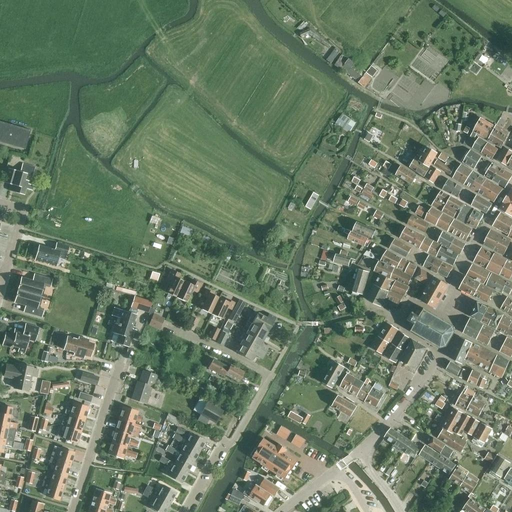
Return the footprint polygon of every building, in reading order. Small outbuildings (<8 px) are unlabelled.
[(309,24),(308,23),(300,30),(301,32),(309,24)] [(325,40),(311,29),(300,34),(302,39),(310,35),(329,49),(332,46),(324,40),(325,40)] [(331,64),(341,52),(336,48),(326,60),(331,64)] [(481,54),(480,54),(475,61),(483,68),(490,58),(486,55),(485,57),(481,54)] [(349,59),(343,55),(334,66),(347,75),(346,76),(357,83),(366,72),(362,69),(361,71),(354,66),(356,63),(349,58),(349,59)] [(378,71),(372,66),(359,84),(365,89),(378,71)] [(350,133),(356,124),(342,115),(336,123),(350,133)] [(478,135),(488,141),(496,127),(481,119),(479,121),(471,138),(475,140),(478,135)] [(0,142),(25,150),(31,131),(0,122),(0,142)] [(496,127),(488,141),(494,145),(501,133),(503,129),(497,125),(496,127)] [(501,133),(494,145),(501,149),(508,137),(510,133),(503,129),(501,133)] [(370,143),(374,136),(369,132),(364,139),(370,143)] [(492,161),(498,150),(479,138),(472,148),(492,161)] [(417,156),(421,158),(419,162),(429,168),(438,154),(427,147),(424,153),(420,151),(417,156)] [(507,166),(511,157),(511,151),(505,148),(498,161),(507,166)] [(474,170),(482,157),(471,151),(463,163),(474,170)] [(438,159),(446,163),(449,158),(442,154),(438,159)] [(372,160),(369,165),(375,169),(378,164),(372,160)] [(430,169),(419,162),(414,160),(410,168),(417,173),(424,178),(430,169)] [(437,161),(434,165),(451,175),(454,171),(453,170),(455,167),(447,163),(445,165),(437,161)] [(31,176),(34,167),(22,163),(20,171),(8,168),(5,179),(10,181),(8,190),(22,194),(24,188),(31,190),(32,185),(28,184),(29,180),(23,179),(25,174),(31,176)] [(378,175),(383,167),(378,164),(373,171),(378,175)] [(511,177),(511,175),(503,170),(492,164),(484,177),(505,189),(511,177)] [(464,185),(472,171),(461,165),(453,179),(464,185)] [(418,179),(419,177),(401,167),(396,175),(412,185),(416,178),(418,179)] [(434,184),(441,172),(433,167),(426,179),(434,184)] [(390,177),(392,173),(385,169),(382,173),(390,177)] [(472,171),(464,185),(479,194),(483,188),(488,180),(487,180),(472,171)] [(352,182),(358,186),(361,181),(354,177),(352,182)] [(458,198),(463,188),(449,180),(443,190),(458,198)] [(483,188),(499,197),(503,190),(488,180),(483,188)] [(371,193),(374,188),(367,184),(364,189),(371,193)] [(495,203),(499,197),(483,188),(479,194),(495,203)] [(511,189),(501,208),(502,211),(511,216),(511,189)] [(372,200),(374,196),(364,190),(362,194),(372,200)] [(380,196),(385,199),(388,192),(384,190),(380,196)] [(446,205),(451,197),(441,192),(432,206),(442,212),(446,205)] [(319,196),(314,193),(306,207),(311,210),(319,196)] [(487,214),(493,204),(477,196),(472,206),(487,214)] [(348,202),(355,206),(358,201),(351,197),(348,202)] [(446,205),(442,212),(454,218),(458,211),(460,212),(464,204),(451,197),(446,205)] [(405,209),(408,203),(403,200),(399,205),(405,209)] [(364,211),(367,206),(360,202),(357,207),(364,211)] [(461,212),(471,217),(474,210),(465,205),(461,212)] [(422,217),(426,210),(419,207),(416,214),(422,217)] [(448,233),(454,220),(432,208),(425,221),(448,233)] [(474,210),(471,217),(480,222),(484,215),(474,210)] [(384,215),(377,211),(374,217),(381,221),(384,215)] [(480,222),(471,217),(461,212),(457,220),(476,230),(480,222)] [(497,220),(511,228),(511,226),(511,219),(501,213),(497,220)] [(8,227),(8,214),(0,214),(0,233),(14,232),(14,227),(8,227)] [(426,234),(430,225),(412,216),(407,225),(426,234)] [(454,220),(448,233),(466,242),(472,230),(454,220)] [(511,228),(497,220),(493,227),(507,235),(511,228)] [(372,240),(376,231),(357,223),(353,232),(372,240)] [(420,249),(426,238),(406,228),(400,239),(420,249)] [(365,247),(368,240),(368,239),(352,232),(347,230),(345,234),(350,236),(348,240),(365,247)] [(504,256),(511,240),(491,230),(483,246),(504,256)] [(450,249),(455,239),(443,232),(438,243),(450,249)] [(204,236),(201,242),(210,245),(212,240),(204,236)] [(426,238),(420,249),(428,253),(437,257),(454,266),(459,255),(433,242),(426,238)] [(455,239),(450,249),(461,255),(466,245),(455,239)] [(407,258),(412,249),(396,240),(395,240),(393,240),(389,247),(390,249),(389,249),(407,258)] [(66,255),(69,247),(57,244),(55,250),(39,246),(35,261),(43,263),(43,262),(48,263),(48,264),(56,267),(60,253),(66,255)] [(232,256),(236,250),(230,247),(227,253),(232,256)] [(486,269),(494,254),(482,248),(474,263),(486,269)] [(381,261),(397,269),(402,259),(387,251),(381,261)] [(494,254),(486,269),(500,276),(500,275),(510,280),(511,276),(511,262),(508,261),(494,254)] [(349,267),(351,259),(337,255),(334,263),(349,267)] [(438,273),(443,263),(429,256),(423,267),(437,274),(438,273)] [(402,259),(397,269),(413,277),(417,268),(402,259)] [(391,278),(395,269),(379,262),(374,272),(391,278)] [(443,263),(438,273),(447,278),(453,267),(443,263)] [(484,285),(489,274),(487,273),(488,272),(473,265),(467,276),(484,285)] [(395,269),(391,278),(396,281),(397,280),(409,285),(412,277),(401,272),(395,269)] [(177,298),(185,281),(179,278),(180,275),(171,270),(166,279),(172,281),(166,293),(177,298)] [(363,295),(370,273),(359,270),(352,292),(363,295)] [(444,301),(447,297),(444,295),(449,286),(421,270),(416,279),(429,286),(424,293),(425,294),(421,301),(436,309),(441,300),(444,301)] [(21,277),(17,290),(39,297),(42,289),(44,289),(46,287),(49,288),(52,279),(34,274),(32,281),(21,277)] [(486,286),(493,290),(502,294),(503,291),(510,294),(511,289),(511,283),(492,274),(486,286)] [(375,285),(389,292),(389,291),(390,292),(391,290),(395,282),(380,275),(377,282),(374,281),(373,284),(375,285)] [(474,297),(481,285),(466,277),(459,289),(474,297)] [(185,281),(177,298),(187,303),(193,291),(198,294),(202,285),(192,280),(191,283),(185,281)] [(391,290),(405,296),(410,288),(396,282),(391,290)] [(389,292),(375,285),(367,300),(381,307),(389,292)] [(481,285),(474,297),(487,304),(494,291),(481,285)] [(39,297),(17,290),(13,304),(24,307),(22,313),(41,318),(43,310),(41,310),(39,305),(37,305),(39,297)] [(213,315),(220,298),(214,295),(215,294),(207,290),(204,298),(207,299),(202,310),(213,315)] [(405,296),(391,290),(390,292),(386,299),(393,302),(391,305),(397,308),(404,296),(405,296)] [(114,324),(111,333),(117,336),(114,343),(129,348),(135,331),(132,330),(139,309),(149,313),(152,304),(134,298),(130,307),(131,307),(127,312),(115,308),(112,316),(118,318),(115,325),(114,324)] [(227,301),(220,298),(213,315),(222,319),(227,308),(231,310),(235,303),(228,299),(227,301)] [(511,315),(511,300),(508,298),(501,309),(511,315)] [(247,304),(241,300),(234,312),(240,315),(247,304)] [(484,324),(492,310),(489,308),(478,303),(470,317),(481,323),(484,324)] [(453,327),(424,309),(422,312),(418,310),(415,314),(413,313),(409,320),(411,322),(409,326),(412,329),(411,331),(441,348),(446,347),(455,332),(453,327)] [(492,310),(484,324),(496,330),(503,315),(492,310)] [(235,322),(240,315),(234,312),(230,319),(235,322)] [(252,324),(268,332),(274,321),(276,318),(269,314),(267,318),(258,314),(252,324)] [(161,330),(165,320),(154,315),(150,325),(161,330)] [(509,336),(511,328),(511,319),(504,316),(496,330),(508,336),(508,335),(509,336)] [(197,320),(192,317),(187,328),(192,331),(197,320)] [(477,340),(484,326),(470,319),(463,333),(477,340)] [(232,325),(227,322),(224,327),(230,330),(232,325)] [(378,337),(390,344),(399,330),(387,323),(378,337)] [(34,342),(38,328),(26,324),(24,330),(17,328),(16,334),(6,331),(2,345),(18,349),(17,352),(24,353),(28,340),(34,342)] [(263,342),(268,332),(252,324),(247,333),(263,342)] [(484,326),(477,340),(488,346),(495,332),(484,326)] [(215,341),(219,330),(213,327),(208,338),(215,341)] [(224,346),(229,336),(223,333),(218,343),(224,346)] [(263,342),(247,333),(242,343),(264,356),(267,351),(260,347),(263,342)] [(401,333),(393,344),(403,351),(410,339),(401,333)] [(78,340),(67,336),(63,350),(74,353),(73,356),(81,358),(82,355),(91,358),(94,345),(86,342),(86,340),(78,338),(78,340)] [(383,356),(390,344),(378,337),(371,348),(383,356)] [(465,360),(472,344),(472,343),(460,337),(450,359),(458,363),(459,361),(461,363),(463,359),(465,360)] [(511,340),(507,338),(504,345),(500,352),(511,358),(511,357),(511,340)] [(264,356),(242,343),(237,340),(232,350),(236,352),(252,361),(255,356),(262,360),(264,356)] [(415,369),(426,349),(427,348),(413,340),(401,361),(415,369)] [(403,351),(393,344),(385,356),(396,364),(403,351)] [(472,344),(465,360),(475,365),(482,348),(472,344)] [(482,348),(475,365),(490,373),(497,355),(482,348)] [(510,361),(497,355),(490,373),(492,374),(491,375),(495,377),(496,376),(502,379),(510,361)] [(58,358),(51,356),(49,361),(56,364),(58,358)] [(229,367),(214,359),(209,369),(224,377),(225,375),(238,382),(244,373),(230,365),(229,367)] [(329,372),(339,378),(345,368),(335,362),(329,372)] [(457,377),(458,377),(462,369),(451,362),(446,370),(457,377)] [(38,370),(19,366),(18,369),(7,366),(4,377),(15,379),(13,389),(27,392),(30,377),(36,378),(38,370)] [(466,371),(462,369),(458,377),(462,379),(466,371)] [(142,371),(140,377),(157,381),(158,375),(142,371)] [(483,389),(486,381),(480,378),(481,375),(473,371),(468,382),(483,389)] [(333,389),(339,378),(329,372),(323,383),(333,389)] [(95,385),(98,377),(83,373),(81,381),(95,385)] [(348,374),(340,388),(357,397),(364,383),(348,374)] [(155,387),(157,381),(140,377),(139,383),(152,386),(155,387)] [(365,401),(373,387),(368,385),(371,381),(367,379),(365,383),(364,383),(357,397),(365,401)] [(48,395),(51,382),(43,381),(40,394),(48,395)] [(136,382),(135,387),(150,391),(152,386),(139,383),(136,382)] [(398,390),(400,386),(391,382),(389,386),(398,390)] [(373,388),(373,387),(365,401),(365,402),(377,408),(384,394),(380,392),(382,387),(376,384),(373,388)] [(150,391),(135,387),(133,393),(149,397),(150,391)] [(466,412),(467,411),(474,397),(475,396),(468,392),(466,395),(463,393),(456,406),(466,412)] [(91,403),(93,397),(80,393),(78,399),(91,403)] [(147,403),(149,397),(133,393),(132,399),(147,403)] [(342,412),(348,401),(339,396),(333,406),(342,412)] [(486,405),(474,397),(467,411),(479,418),(486,405)] [(201,399),(194,411),(201,415),(200,416),(197,420),(206,425),(209,421),(216,425),(223,412),(201,399)] [(348,401),(342,412),(351,417),(357,407),(348,401)] [(442,410),(446,404),(441,402),(438,407),(442,410)] [(70,415),(85,420),(89,408),(74,403),(72,409),(67,408),(65,414),(70,415)] [(0,427),(8,429),(9,428),(16,430),(18,424),(10,422),(13,408),(1,405),(0,411),(0,427)] [(118,418),(134,423),(135,421),(140,422),(142,418),(136,416),(138,411),(122,406),(118,418)] [(52,415),(54,409),(45,407),(43,413),(52,415)] [(459,424),(464,414),(454,408),(448,418),(459,424)] [(303,418),(292,412),(289,418),(300,424),(301,423),(306,425),(311,416),(306,414),(303,418)] [(168,414),(165,420),(177,427),(180,421),(168,414)] [(465,431),(472,418),(464,414),(459,424),(454,432),(462,436),(465,431)] [(81,432),(85,420),(70,415),(68,421),(64,420),(62,425),(62,426),(81,432)] [(31,416),(27,429),(35,432),(39,418),(31,416)] [(140,425),(134,423),(118,418),(115,430),(130,435),(136,437),(140,425)] [(459,424),(448,418),(443,428),(444,429),(453,435),(454,432),(459,424)] [(472,418),(465,431),(472,436),(480,423),(472,418)] [(160,431),(162,426),(154,423),(152,429),(160,431)] [(485,443),(493,429),(482,424),(474,438),(485,443)] [(61,425),(57,437),(62,438),(62,439),(78,444),(81,432),(62,426),(62,425),(61,425)] [(0,439),(12,442),(13,437),(7,435),(8,429),(0,427),(0,439)] [(183,436),(185,431),(177,428),(175,433),(183,436)] [(395,445),(401,435),(391,429),(384,438),(395,445)] [(453,435),(444,429),(438,438),(461,453),(467,443),(466,442),(468,440),(463,438),(462,440),(453,435)] [(130,435),(115,430),(111,442),(127,448),(128,445),(137,447),(139,443),(129,440),(130,435)] [(181,454),(195,462),(207,441),(193,434),(188,441),(175,433),(172,438),(186,446),(181,453),(181,454)] [(401,435),(395,445),(405,451),(411,442),(401,435)] [(449,459),(454,451),(446,446),(434,438),(429,445),(441,453),(441,454),(449,459)] [(11,447),(12,442),(0,439),(0,452),(3,453),(5,446),(11,447)] [(287,479),(293,470),(300,461),(287,453),(289,449),(281,444),(279,447),(265,439),(259,448),(260,449),(254,458),(264,464),(263,464),(277,473),(278,473),(287,479)] [(389,451),(394,446),(388,441),(383,447),(389,451)] [(127,448),(111,442),(107,454),(123,460),(124,455),(129,457),(136,459),(137,454),(126,450),(127,448)] [(411,442),(405,451),(415,458),(421,449),(411,442)] [(175,465),(189,473),(195,462),(181,454),(181,453),(168,446),(165,451),(179,458),(175,464),(175,465)] [(430,463),(436,453),(426,446),(419,456),(430,463)] [(51,458),(71,465),(75,453),(62,449),(55,447),(51,458)] [(436,453),(430,463),(440,469),(446,459),(436,453)] [(489,455),(486,460),(493,463),(496,458),(489,455)] [(183,483),(189,473),(175,465),(175,464),(162,457),(159,461),(172,469),(169,475),(183,483)] [(502,477),(511,463),(500,457),(492,470),(502,477)] [(54,472),(67,476),(71,465),(51,458),(51,459),(49,464),(56,467),(54,472)] [(446,459),(440,469),(449,475),(456,466),(446,459)] [(388,465),(383,472),(389,476),(394,469),(388,465)] [(460,487),(469,473),(458,466),(456,470),(450,480),(460,487)] [(251,474),(246,471),(242,480),(247,482),(251,474)] [(44,482),(64,488),(67,476),(54,472),(53,477),(46,475),(44,482)] [(479,480),(469,473),(460,487),(471,494),(468,497),(471,499),(474,495),(472,493),(478,484),(477,484),(479,480)] [(272,495),(276,497),(281,488),(265,478),(260,487),(257,485),(253,491),(248,488),(244,493),(264,507),(272,495)] [(60,499),(64,488),(44,482),(42,487),(49,489),(47,495),(60,499)] [(145,490),(170,505),(176,493),(163,486),(159,493),(154,490),(148,486),(145,490)] [(95,489),(91,501),(107,506),(108,504),(114,506),(116,500),(110,498),(111,494),(95,489)] [(156,511),(165,511),(170,505),(145,490),(142,495),(154,502),(150,508),(156,511)] [(242,502),(231,497),(229,502),(240,506),(242,502)] [(472,511),(478,504),(471,499),(463,510),(465,511),(472,511)] [(42,511),(44,505),(32,501),(28,511),(42,511)] [(107,506),(91,501),(87,511),(112,511),(113,511),(106,509),(107,506)]
